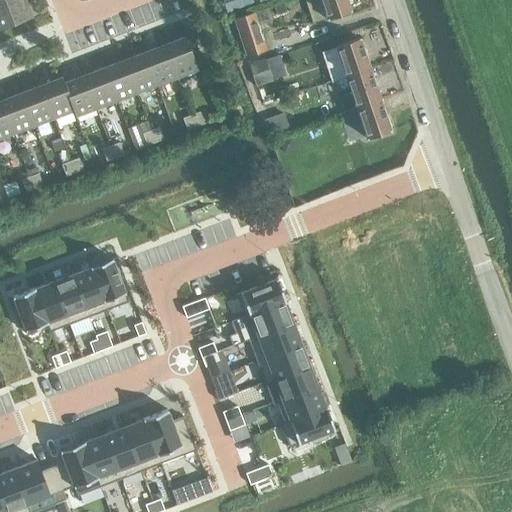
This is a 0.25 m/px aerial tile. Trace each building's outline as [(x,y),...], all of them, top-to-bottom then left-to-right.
[(24,0),(16,0),(0,6),(0,29),(31,17),(24,0)] [(250,0),(222,0),(227,12),(252,3),(250,0)] [(346,0),(320,0),(327,19),(350,11),(346,0)] [(246,56),(267,50),(255,12),(234,18),(246,56)] [(165,44),(178,77),(197,69),(185,36),(165,44)] [(346,78),(370,70),(359,37),(335,45),(346,78)] [(158,84),(178,77),(165,44),(145,51),(158,84)] [(138,92),(158,84),(145,51),(125,59),(138,92)] [(265,58),(248,63),(255,86),(272,81),(265,58)] [(116,100),(138,92),(125,59),(103,67),(116,100)] [(98,108),(116,100),(103,67),(85,74),(98,108)] [(355,107),(380,99),(370,70),(346,78),(355,107)] [(76,116),(98,108),(85,74),(64,82),(74,111),(76,116)] [(74,111),(64,82),(62,77),(41,85),(53,118),(74,111)] [(33,126),(53,118),(41,85),(21,92),(33,126)] [(0,101),(12,134),(33,126),(21,92),(0,100),(0,101)] [(380,99),(355,107),(366,139),(390,131),(380,99)] [(0,138),(12,134),(0,101),(0,138)] [(191,114),(196,126),(204,123),(200,111),(191,114)] [(187,129),(196,126),(191,114),(183,117),(187,129)] [(282,114),(263,120),(267,133),(287,127),(282,114)] [(150,130),(155,142),(164,139),(160,126),(150,130)] [(146,145),(155,142),(150,130),(142,133),(146,145)] [(109,145),(114,158),(124,155),(119,142),(109,145)] [(106,161),(114,158),(109,145),(101,148),(106,161)] [(66,150),(57,153),(65,176),(74,173),(69,160),(66,150)] [(69,160),(74,173),(83,169),(79,157),(69,160)] [(29,176),(33,189),(43,185),(39,173),(29,176)] [(26,191),(33,189),(29,176),(21,179),(26,191)] [(111,258),(90,266),(106,309),(128,301),(111,258)] [(89,266),(71,273),(87,316),(106,309),(90,266),(89,266)] [(71,273),(52,281),(68,324),(69,324),(74,337),(92,330),(87,316),(71,273)] [(239,317),(230,320),(230,321),(284,300),(276,278),(235,294),(243,315),(239,317)] [(34,287),(33,288),(49,331),(68,324),(52,281),(41,285),(34,288),(34,287)] [(33,288),(12,296),(27,335),(47,327),(48,331),(49,331),(33,288)] [(204,297),(181,306),(186,317),(208,309),(204,297)] [(235,332),(228,335),(232,345),(247,339),(292,322),(285,301),(284,300),(230,321),(235,332)] [(141,322),(133,325),(137,336),(145,333),(141,322)] [(300,343),(292,322),(247,339),(256,360),(300,343)] [(106,331),(95,335),(96,339),(100,350),(111,346),(106,331)] [(96,339),(88,342),(93,353),(100,350),(96,339)] [(212,342),(197,347),(201,357),(216,351),(212,342)] [(300,343),(256,360),(264,382),(309,364),(300,343)] [(66,350),(58,353),(62,365),(70,362),(66,350)] [(216,351),(201,357),(204,366),(219,360),(216,351)] [(58,353),(50,356),(55,368),(62,365),(58,353)] [(309,364),(264,382),(272,403),(317,386),(309,364)] [(229,384),(213,390),(217,400),(232,394),(229,384)] [(317,386),(272,403),(272,404),(277,402),(284,421),(280,423),(280,424),(325,407),(325,406),(317,386)] [(237,406),(222,412),(225,421),(240,415),(237,406)] [(325,407),(280,424),(288,446),(311,438),(312,442),(326,437),(324,433),(334,429),(325,407)] [(166,409),(143,418),(160,463),(195,449),(182,416),(171,421),(166,409)] [(240,415),(225,421),(229,430),(244,424),(240,415)] [(142,418),(123,426),(140,471),(160,463),(143,418),(142,418)] [(123,426),(103,433),(120,478),(140,471),(123,426)] [(83,440),(82,441),(100,486),(120,478),(103,433),(84,441),(83,441),(83,440)] [(64,462),(52,466),(64,499),(65,499),(62,490),(73,486),(76,495),(100,486),(82,441),(59,450),(64,462)] [(36,459),(12,468),(29,511),(31,511),(64,499),(52,466),(40,471),(36,459)] [(268,464),(245,473),(249,484),(272,475),(268,464)] [(29,511),(12,468),(0,472),(0,496),(6,511),(29,511)] [(206,479),(172,492),(177,505),(211,492),(206,479)] [(159,498),(152,501),(155,511),(157,511),(164,510),(159,498)] [(155,511),(152,501),(144,504),(147,511),(155,511)]
